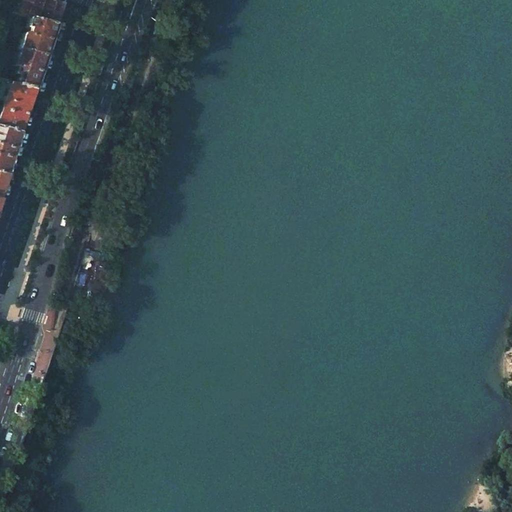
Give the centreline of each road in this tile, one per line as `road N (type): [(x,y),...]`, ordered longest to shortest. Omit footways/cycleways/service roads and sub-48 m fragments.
road 1 (primary): [(24,342),(110,71)]
road 2 (primary): [(89,0),(0,255)]
